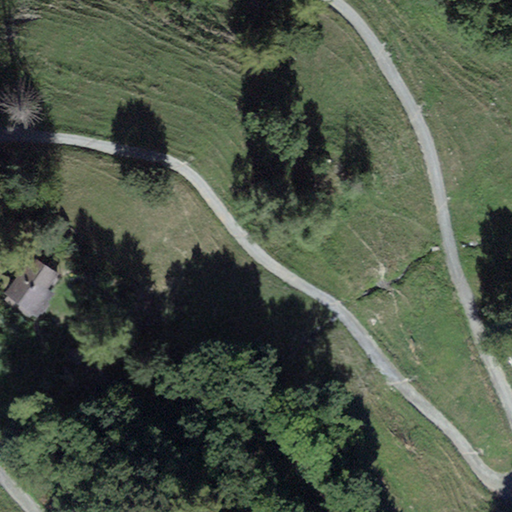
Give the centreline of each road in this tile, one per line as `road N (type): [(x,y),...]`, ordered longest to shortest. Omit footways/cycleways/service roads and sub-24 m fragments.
road 1 (track): [(511,484),(489,477),(338,309),(255,254),(188,173),(125,148),(0,135)]
road 2 (track): [(333,0),(358,21),(425,141),(454,271),(511,413)]
